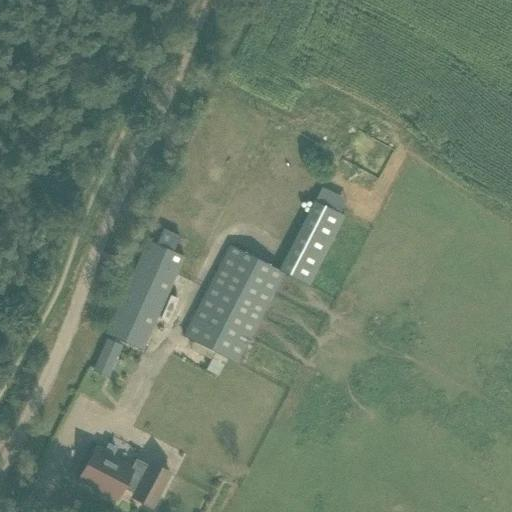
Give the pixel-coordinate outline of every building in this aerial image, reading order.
[(182,336),(191,341),(236,364),(282,273),(308,286),(345,216),(339,213),(346,199),(321,187),(277,271),(229,246),(182,336)] [(185,258),(150,241),(104,333),(139,351),(185,258)] [(106,339),(99,355),(115,361),(122,346),(106,339)] [(216,406),(171,383),(147,429),(192,452),(216,406)] [(94,448),(78,479),(116,499),(122,488),(130,473),(128,472),(108,461),(111,457),(112,455),(115,448),(107,444),(103,453),(94,448)] [(130,473),(122,488),(133,494),(132,496),(151,506),(169,472),(150,463),(148,465),(135,458),(128,472),(130,473)]
